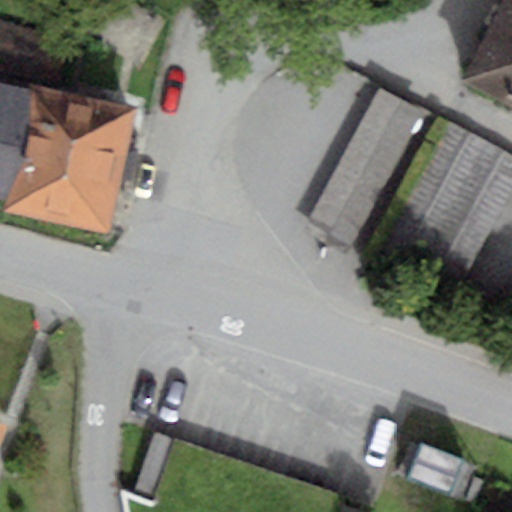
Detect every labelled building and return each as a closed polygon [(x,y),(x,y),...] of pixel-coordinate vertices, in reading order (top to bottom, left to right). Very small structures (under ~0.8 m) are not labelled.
[(511,0),(505,0),(462,82),(511,108),(511,0)] [(68,37),(0,21),(0,65),(59,78),(68,37)] [(31,92),(0,84),(0,199),(5,201),(2,212),(109,237),(139,107),(33,83),(31,92)] [(379,90),(307,227),(357,253),(429,115),(379,90)] [(511,188),(511,157),(453,125),(380,259),(452,298),(511,188)] [(174,440),(153,502),(182,511),(337,511),(343,497),(174,440)]
